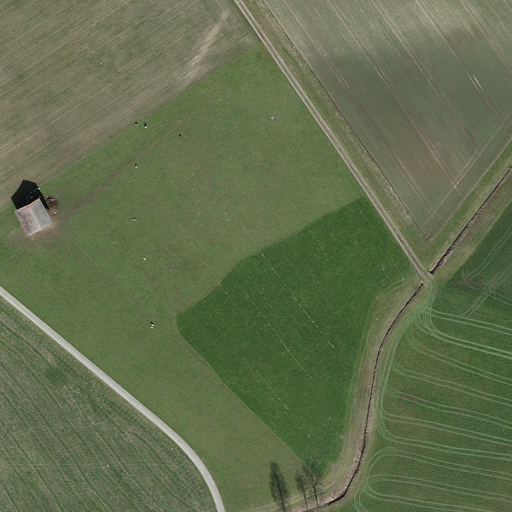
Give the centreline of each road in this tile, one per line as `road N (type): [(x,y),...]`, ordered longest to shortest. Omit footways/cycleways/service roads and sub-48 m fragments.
road 1 (track): [(430,283),(237,0)]
road 2 (track): [(221,511),(190,445),(0,287)]
